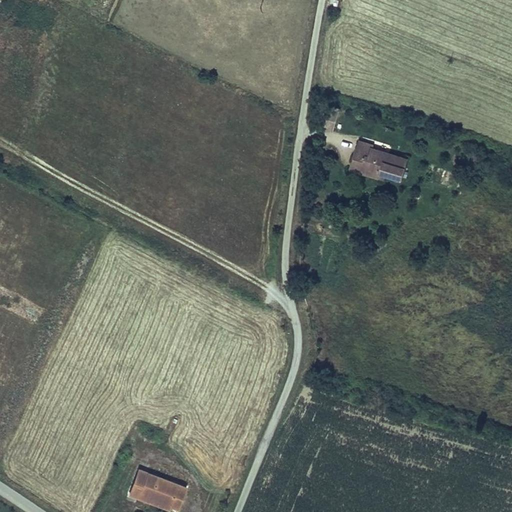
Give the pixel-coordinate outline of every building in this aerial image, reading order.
[(341,111),(331,108),(324,130),(334,133),(341,111)] [(357,143),(358,140),(345,136),(340,153),(350,156),(348,161),(370,169),(386,173),(393,154),(375,148),(357,143)] [(350,156),(340,153),(337,163),(369,173),(370,169),(348,161),(350,156)] [(116,490),(137,498),(139,493),(159,501),(165,503),(166,502),(174,482),(127,464),(116,490)] [(139,493),(137,498),(156,506),(157,505),(159,501),(139,493)]
